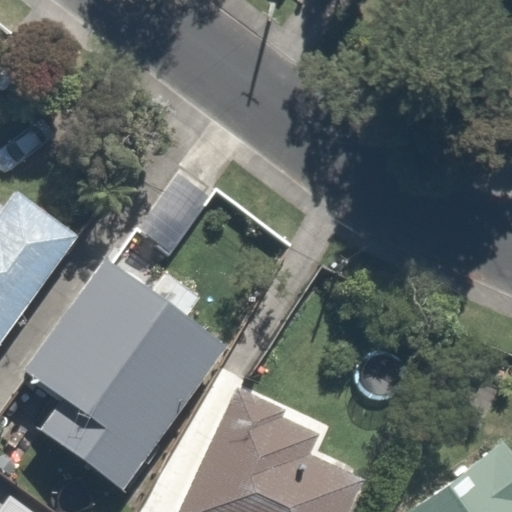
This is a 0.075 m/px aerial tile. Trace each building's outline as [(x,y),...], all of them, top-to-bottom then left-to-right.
[(160,255),(206,193),(171,167),(125,229),(160,255)] [(0,321),(61,234),(0,191),(0,321)] [(215,342),(91,255),(6,376),(45,403),(26,430),(110,490),(215,342)] [(330,511),(346,478),(297,456),(312,423),(215,381),(157,511),(330,511)] [(511,511),(511,470),(487,436),(379,511),(511,511)]
